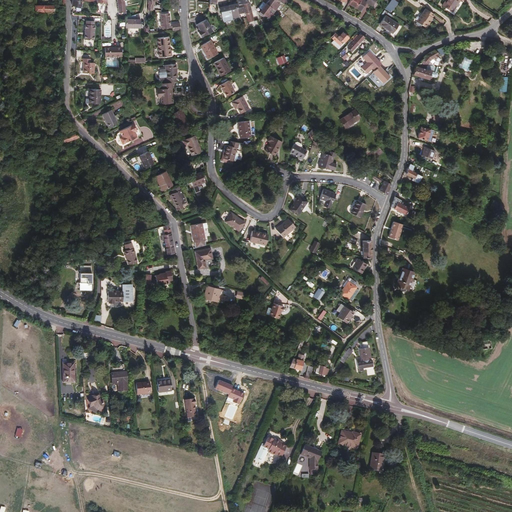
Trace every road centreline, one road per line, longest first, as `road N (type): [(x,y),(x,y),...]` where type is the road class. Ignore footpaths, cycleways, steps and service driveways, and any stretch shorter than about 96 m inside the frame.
road 1 (residential): [(195,357),(173,223),(63,112),(69,0)]
road 2 (tertiary): [(195,357),(55,320),(0,290)]
road 3 (tertiary): [(388,202),(375,240),(390,406)]
road 4 (tertiary): [(390,406),(195,357)]
road 5 (residential): [(287,177),(272,216),(246,209),(212,175),(211,116)]
road 6 (track): [(228,511),(195,357)]
road 7 (tertiary): [(403,76),(404,156),(388,202)]
road 8 (tertiary): [(511,446),(390,406)]
